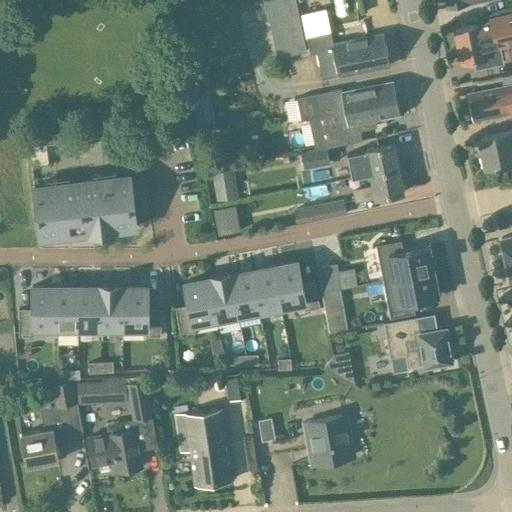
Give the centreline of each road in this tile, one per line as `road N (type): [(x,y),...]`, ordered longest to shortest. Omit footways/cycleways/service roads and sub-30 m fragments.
road 1 (residential): [(0,258),(165,260),(451,212)]
road 2 (tertiary): [(451,212),(405,0)]
road 3 (residential): [(329,511),(511,503)]
road 4 (tertiary): [(481,364),(451,212)]
road 5 (tertiary): [(511,502),(481,364)]
